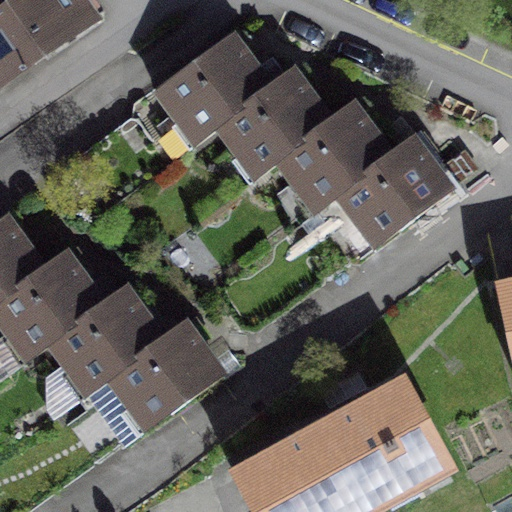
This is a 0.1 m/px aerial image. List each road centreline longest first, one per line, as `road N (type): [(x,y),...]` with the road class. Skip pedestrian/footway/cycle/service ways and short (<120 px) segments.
road 1 (residential): [(86,511),(376,302),(511,181)]
road 2 (residential): [(511,119),(234,0)]
road 3 (residential): [(0,182),(234,0)]
